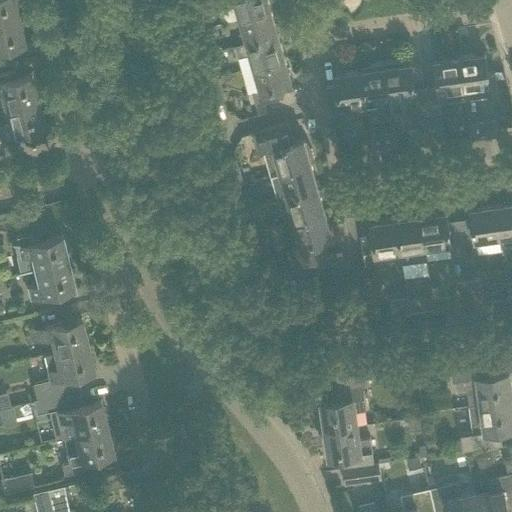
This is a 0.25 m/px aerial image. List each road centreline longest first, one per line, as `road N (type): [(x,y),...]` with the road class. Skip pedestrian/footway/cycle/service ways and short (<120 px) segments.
road 1 (residential): [(316,511),(277,441),(170,315),(131,254)]
road 2 (residential): [(172,457),(158,457),(117,308),(131,254)]
road 3 (residential): [(308,39),(511,9)]
road 4 (residential): [(511,164),(341,188)]
road 5 (residential): [(93,150),(60,0)]
road 6 (residential): [(341,188),(308,39)]
road 7 (residential): [(285,277),(345,264),(353,239),(341,188)]
